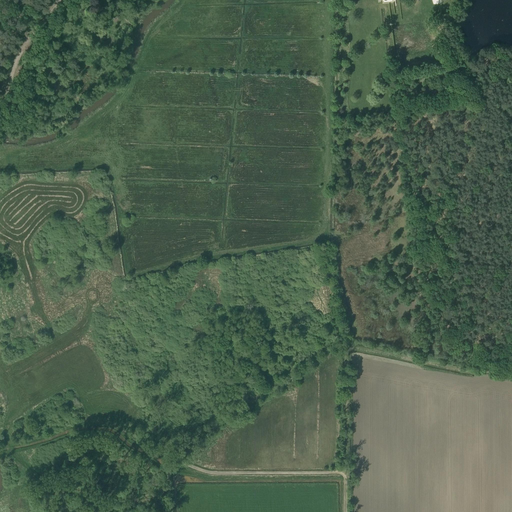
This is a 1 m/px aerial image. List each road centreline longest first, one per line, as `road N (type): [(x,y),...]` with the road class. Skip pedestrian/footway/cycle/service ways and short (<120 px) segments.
road 1 (track): [(169,511),(166,476),(174,463),(211,473),(338,472),(343,511)]
road 2 (track): [(9,419),(10,451),(38,477),(117,511)]
road 3 (track): [(0,102),(15,61),(60,0)]
